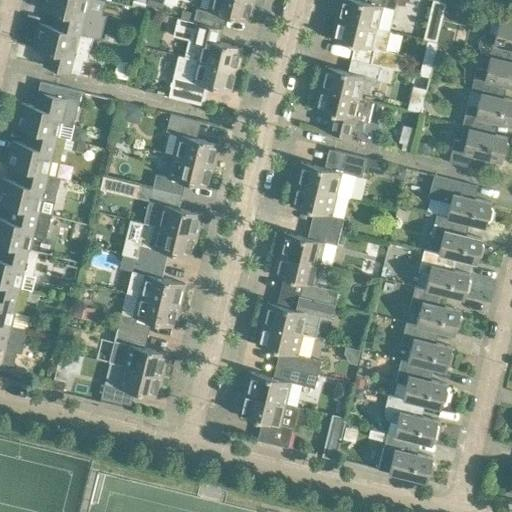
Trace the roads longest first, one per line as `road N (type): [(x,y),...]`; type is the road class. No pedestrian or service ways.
road 1 (residential): [(187,449),(293,0)]
road 2 (residential): [(447,511),(187,449)]
road 3 (residential): [(457,511),(511,285)]
road 4 (residential): [(187,449),(0,403)]
